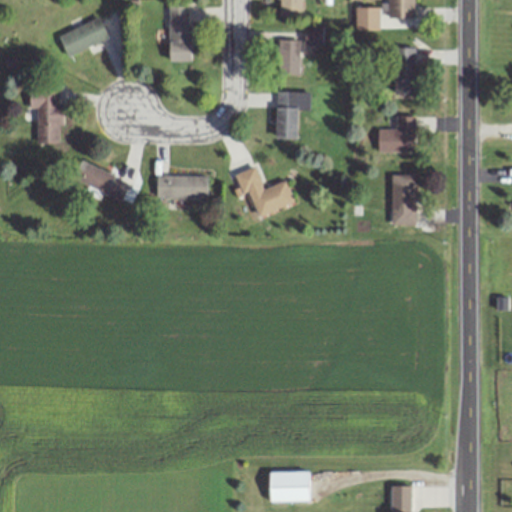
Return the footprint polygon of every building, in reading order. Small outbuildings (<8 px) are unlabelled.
[(277,0),(277,13),(301,13),(301,0),(277,0)] [(387,0),(387,17),(413,17),(412,0),(387,0)] [(168,6),(168,61),(188,61),(188,6),(168,6)] [(57,36),(67,56),(108,37),(98,17),(57,36)] [(304,44),(321,44),(321,25),(304,25),(304,44)] [(298,39),(277,39),(277,73),(298,73),(298,39)] [(416,46),(394,46),(394,93),(416,93),(416,46)] [(29,90),(29,108),(36,108),(36,143),(59,143),(59,90),(29,90)] [(297,138),(297,109),(309,109),(309,90),(276,90),(276,138),(297,138)] [(378,151),(414,151),(414,115),(395,115),(395,127),(378,127),(378,151)] [(123,200),(130,181),(79,161),(72,179),(123,200)] [(293,203),(285,180),(263,188),(255,166),(235,173),(242,193),(249,191),(257,215),(293,203)] [(414,173),(391,173),(391,225),(414,225),(414,173)] [(207,198),(207,174),(156,174),(156,198),(207,198)] [(308,501),(308,470),(269,470),(269,501),(308,501)] [(411,511),(411,485),(390,485),(389,511),(411,511)]
